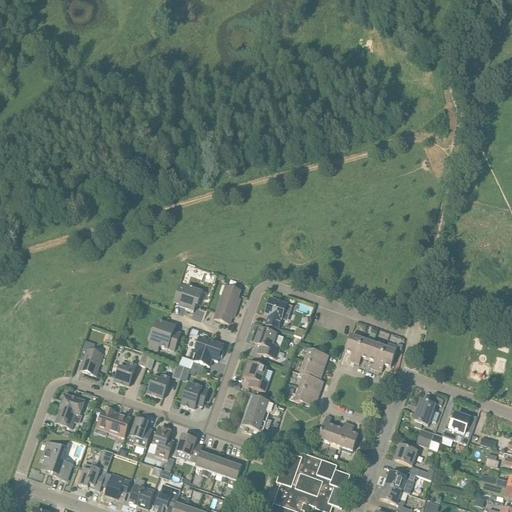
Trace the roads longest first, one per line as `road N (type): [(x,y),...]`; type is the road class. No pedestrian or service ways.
road 1 (track): [(395,139),(0,260)]
road 2 (residential): [(207,425),(257,286),(412,335)]
road 3 (residential): [(21,485),(54,387),(207,425)]
road 4 (track): [(412,335),(468,101)]
road 5 (residential): [(401,390),(340,368),(325,404),(388,429)]
